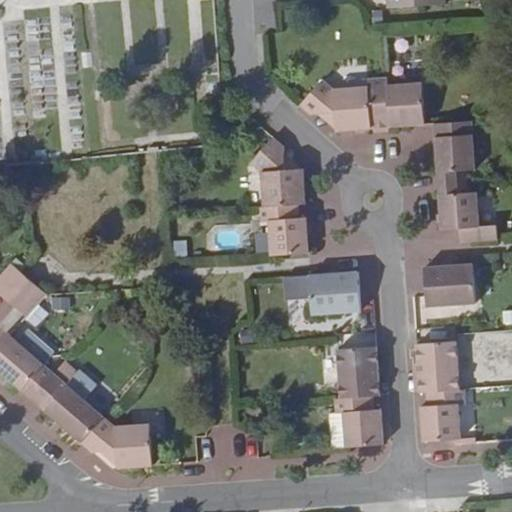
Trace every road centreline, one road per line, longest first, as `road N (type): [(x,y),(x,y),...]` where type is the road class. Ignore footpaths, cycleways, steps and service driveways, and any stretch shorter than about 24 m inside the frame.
road 1 (residential): [(237,0),(244,71),(372,201),(391,257),(406,484)]
road 2 (residential): [(92,505),(406,484)]
road 3 (residential): [(0,424),(92,505)]
